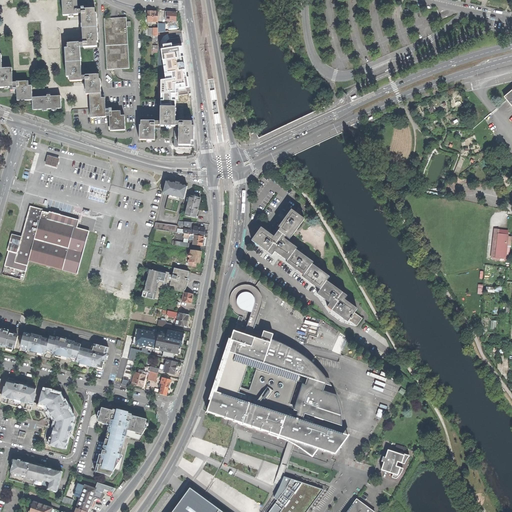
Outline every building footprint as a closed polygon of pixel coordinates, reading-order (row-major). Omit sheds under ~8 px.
[(78,14),(81,13),(82,21),(82,28),(97,27),(96,14),(95,14),(95,9),(84,9),(81,10),(81,11),(78,11),(77,0),(61,0),(63,15),(78,14)] [(81,10),(81,8),(84,8),(84,9),(95,9),(94,0),(77,0),(78,11),(81,11),(81,10)] [(148,22),(158,22),(158,12),(152,12),(148,12),(148,22)] [(166,21),(176,22),(176,17),(176,13),(167,12),(167,15),(165,14),(165,18),(166,18),(166,21)] [(122,69),(129,68),(126,17),(119,18),(122,69)] [(113,69),(111,18),(104,18),(107,70),(113,69)] [(111,18),(113,69),(122,69),(119,18),(111,18)] [(83,36),(83,43),(79,43),(67,43),(68,48),(65,48),(65,62),(81,61),(80,47),(83,47),(97,47),(97,42),(98,42),(97,27),(82,28),(83,36)] [(189,77),(180,30),(160,33),(159,73),(184,72),(185,78),(189,77)] [(101,93),(100,80),(99,80),(99,75),(85,76),(81,76),(81,61),(65,62),(66,77),(69,77),(69,81),(82,81),(82,80),(85,80),(85,87),(86,94),(89,94),(101,93)] [(16,86),(17,101),(32,100),(32,98),(31,86),(28,86),(28,81),(16,82),(16,83),(13,83),(12,68),(2,69),(0,68),(0,87),(3,88),(13,87),(13,86),(16,86)] [(159,81),(184,78),(183,72),(158,75),(159,81)] [(177,100),(191,99),(191,94),(190,90),(176,91),(177,100)] [(177,100),(176,91),(162,92),(163,101),(171,101),(177,100)] [(109,113),(105,113),(105,106),(104,98),(101,99),(101,93),(89,94),(90,118),(106,117),(109,116),(110,131),(125,130),(124,116),(121,116),(120,111),(109,112),(109,113)] [(47,97),(32,98),(32,100),(33,110),(61,108),(60,96),(50,97),(47,97)] [(175,126),(175,122),(175,107),(160,107),(160,122),(160,125),(160,126),(167,126),(175,126)] [(154,140),(155,129),(155,125),(155,122),(155,121),(141,121),(141,126),(139,126),(139,140),(146,140),(154,140)] [(191,122),(179,122),(175,122),(175,126),(176,126),(176,131),(174,131),(174,148),(183,148),(193,148),(193,127),(191,127),(191,122)] [(60,158),(48,155),(46,164),(58,167),(60,158)] [(179,182),(176,181),(175,183),(166,181),(163,194),(169,195),(180,198),(184,199),(187,186),(182,185),(182,183),(179,182)] [(169,195),(165,209),(177,212),(180,198),(169,195)] [(188,205),(198,208),(199,203),(200,198),(190,196),(188,205)] [(198,208),(188,205),(185,216),(195,218),(196,216),(197,211),(198,208)] [(19,270),(25,272),(27,266),(28,261),(47,266),(77,274),(80,266),(89,231),(80,228),(77,228),(79,221),(52,214),(42,211),(43,209),(30,206),(27,215),(27,218),(26,220),(21,238),(17,237),(13,236),(8,251),(4,266),(19,270)] [(280,228),(278,231),(285,236),(289,239),(304,219),(298,215),(294,212),(291,210),(278,227),(280,228)] [(155,222),(154,229),(176,232),(177,225),(155,222)] [(204,232),(205,228),(194,227),(193,232),(193,235),(204,236),(204,232)] [(261,227),(251,240),(272,255),(275,251),(288,260),(295,249),(297,247),(290,242),(289,243),(283,239),(285,236),(278,231),(274,236),(261,227)] [(492,258),(496,258),(499,233),(509,234),(510,230),(495,229),(492,258)] [(509,234),(499,233),(496,258),(507,259),(509,234)] [(203,241),(204,236),(193,235),(190,234),(190,238),(189,239),(194,240),(193,244),(202,245),(203,241)] [(304,275),(311,264),(313,262),(295,249),(288,260),(286,262),(304,275)] [(188,257),(190,257),(189,261),(196,262),(200,263),(201,257),(201,252),(191,250),(191,253),(189,253),(188,257)] [(320,290),(327,280),(329,276),(311,264),(304,275),(302,277),(320,290)] [(178,279),(186,281),(187,279),(189,271),(174,268),(173,275),(178,276),(178,279)] [(158,281),(161,272),(149,270),(144,296),(151,297),(155,281),(158,281)] [(162,288),(165,273),(161,272),(158,281),(155,281),(151,297),(159,299),(162,288)] [(185,285),(186,281),(178,279),(178,276),(173,275),(172,277),(170,277),(170,275),(165,273),(162,288),(184,292),(185,285)] [(330,303),(336,293),(339,289),(327,280),(320,290),(317,294),(324,299),(327,302),(327,301),(330,303)] [(184,292),(182,302),(191,303),(192,299),(193,294),(184,292)] [(243,309),(251,312),(254,304),(255,301),(254,298),(253,296),(251,294),(249,292),(246,292),(242,293),(240,294),(238,297),(237,300),(237,303),(238,306),(240,308),(243,309)] [(349,320),(354,312),(358,308),(353,305),(352,305),(344,299),(336,293),(330,303),(327,307),(348,322),(349,320)] [(175,320),(177,320),(178,313),(175,312),(168,311),(167,316),(175,317),(175,320)] [(354,312),(349,320),(357,325),(362,318),(354,312)] [(176,325),(186,327),(187,321),(189,315),(178,313),(177,320),(176,325)] [(0,346),(5,348),(6,347),(15,349),(18,336),(12,334),(12,333),(1,330),(2,329),(0,328),(0,346)] [(139,329),(136,329),(134,337),(133,344),(135,344),(152,348),(155,348),(158,333),(156,333),(149,331),(145,330),(141,330),(139,329)] [(184,334),(168,330),(167,334),(165,334),(160,333),(158,333),(155,348),(155,350),(163,352),(163,356),(164,356),(173,358),(174,354),(178,355),(179,349),(181,349),(184,334)] [(336,454),(349,436),(302,420),(305,414),(335,423),(335,418),(332,404),(327,392),(323,391),(325,384),(320,382),(317,378),(311,372),(313,364),(306,358),(304,357),(287,346),(272,340),(273,334),(264,331),(261,340),(251,337),(248,336),(244,334),(234,331),(207,412),(229,419),(269,432),(268,434),(277,437),(277,438),(279,439),(279,438),(285,440),(288,442),(291,443),(294,445),(299,448),(310,456),(318,448),(336,454)] [(24,333),(21,347),(28,349),(28,350),(33,351),(38,353),(38,352),(46,354),(46,351),(53,352),(52,353),(62,356),(71,358),(71,357),(78,359),(77,362),(85,364),(85,365),(90,366),(97,368),(98,367),(101,368),(103,367),(104,362),(105,362),(109,348),(83,341),(82,342),(81,345),(75,343),(75,342),(57,337),(56,338),(50,336),(49,340),(42,338),(42,337),(32,334),(31,335),(24,333)] [(165,368),(164,372),(174,374),(176,368),(177,362),(173,361),(167,360),(166,362),(165,365),(165,368)] [(135,372),(132,384),(138,385),(143,387),(146,375),(143,374),(143,372),(139,371),(139,373),(135,372)] [(158,373),(150,371),(148,379),(156,381),(158,373)] [(163,384),(160,393),(166,395),(169,387),(171,380),(162,378),(161,383),(163,384)] [(8,381),(4,396),(9,397),(8,399),(14,400),(14,399),(21,401),(21,402),(27,404),(27,402),(32,404),(36,389),(27,386),(26,387),(24,386),(24,385),(21,385),(20,384),(19,385),(15,384),(16,383),(8,381)] [(54,430),(50,445),(66,449),(69,434),(74,418),(69,410),(70,409),(68,407),(67,403),(65,405),(61,399),(62,398),(61,395),(43,390),(39,404),(44,406),(44,405),(47,405),(49,410),(51,415),(53,414),(57,421),(55,430),(54,430)] [(103,448),(97,472),(104,474),(110,477),(119,462),(117,462),(120,454),(121,447),(120,446),(125,429),(142,434),(146,428),(145,428),(147,419),(139,417),(131,415),(132,414),(127,413),(127,414),(118,412),(118,410),(113,409),(113,411),(102,407),(98,421),(102,422),(102,423),(111,425),(107,442),(105,448),(103,448)] [(408,458),(409,456),(404,454),(400,452),(400,454),(388,450),(381,470),(393,474),(392,477),(396,479),(401,473),(403,468),(396,466),(397,462),(404,464),(408,458)] [(15,459),(12,469),(14,469),(13,474),(21,476),(22,475),(27,476),(27,479),(43,483),(44,481),(50,482),(48,490),(58,492),(63,472),(53,469),(53,470),(50,469),(47,468),(31,463),(31,464),(27,463),(25,462),(15,459)] [(286,468),(287,465),(281,463),(280,466),(278,470),(285,473),(286,468)] [(274,497),(277,501),(287,487),(291,479),(283,477),(282,479),(280,486),(274,497)] [(277,501),(268,511),(306,511),(323,490),(291,479),(287,487),(277,501)] [(83,492),(77,508),(87,511),(90,502),(92,497),(95,490),(95,489),(95,488),(91,486),(91,487),(85,485),(85,486),(83,485),(81,491),(83,492)] [(201,497),(190,489),(173,511),(172,511),(221,511),(207,502),(201,497)] [(103,493),(95,490),(92,497),(95,496),(101,498),(103,493)] [(64,496),(61,502),(71,506),(73,500),(64,496)] [(347,511),(374,511),(357,499),(355,501),(347,511)] [(50,511),(52,508),(34,502),(31,511),(32,511),(31,511),(50,511)]
